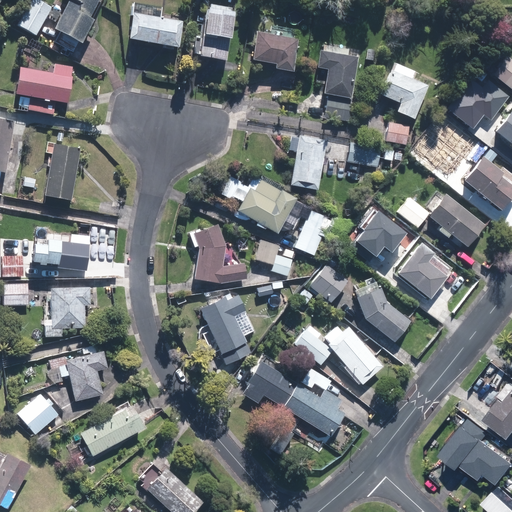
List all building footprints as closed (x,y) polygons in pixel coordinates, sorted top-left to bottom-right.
[(35,0),(30,0),(17,25),(34,35),(49,7),(35,0)] [(62,54),(69,58),(73,52),(74,53),(80,43),(84,45),(91,33),(90,32),(96,22),(92,19),(102,0),(73,0),(57,30),(62,33),(56,43),(65,48),(62,54)] [(132,40),(181,49),(186,23),(162,19),(164,12),(149,9),(150,8),(138,6),(132,40)] [(202,59),(228,62),(231,42),(234,42),(238,14),(208,10),(202,59)] [(277,71),(294,74),(299,40),(296,40),(297,32),(287,31),(286,37),(260,33),(255,62),(278,65),(277,71)] [(30,46),(39,51),(43,45),(33,41),(30,46)] [(355,57),(322,52),(320,67),(329,68),(325,93),(349,96),(355,57)] [(487,73),(507,90),(511,83),(511,63),(501,55),(487,73)] [(401,103),(397,112),(413,118),(426,86),(414,81),(417,74),(392,64),(380,95),(401,103)] [(19,109),(54,115),(56,102),(70,104),(74,79),(72,78),(74,69),(57,66),(55,75),(23,69),(18,95),(22,96),(19,109)] [(488,75),(478,66),(471,74),(481,83),(488,75)] [(470,128),(482,114),(487,118),(507,94),(486,78),(480,87),(467,77),(443,106),(470,128)] [(324,116),(348,121),(351,102),(327,98),(324,116)] [(493,130),(511,144),(511,110),(510,109),(493,130)] [(0,180),(1,173),(7,174),(16,124),(0,121),(0,180)] [(387,142),(407,145),(410,127),(390,124),(387,142)] [(290,185),(317,190),(325,140),(298,136),(298,137),(290,136),(286,158),(294,160),(290,185)] [(379,148),(350,143),(347,161),(376,166),(379,148)] [(47,197),(73,201),(82,151),(56,146),(47,197)] [(458,162),(442,148),(428,164),(444,178),(458,162)] [(386,160),(393,162),(395,152),(388,151),(386,160)] [(280,166),(257,154),(252,164),(275,176),(280,166)] [(462,180),(500,209),(511,194),(511,176),(503,169),(501,171),(481,155),(462,180)] [(239,212),(279,235),(299,200),(283,191),(283,193),(261,180),(255,191),(252,190),(239,212)] [(444,194),(428,216),(441,226),(438,230),(447,237),(450,233),(466,246),(483,224),(444,194)] [(408,198),(398,212),(417,227),(427,213),(408,198)] [(380,243),(386,248),(401,229),(373,208),(347,243),(368,259),(380,243)] [(296,248),(315,256),(330,219),(311,211),(296,248)] [(196,281),(222,285),(248,280),(245,264),(224,267),(227,247),(220,226),(202,232),(201,230),(190,234),(196,249),(200,248),(200,250),(196,281)] [(60,270),(88,273),(91,245),(89,245),(90,238),(75,236),(74,243),(50,241),(49,248),(38,246),(36,264),(43,265),(42,267),(49,268),(49,265),(60,267),(60,270)] [(272,272),(288,277),(294,262),(277,256),(280,247),(261,240),(255,257),(274,264),(272,272)] [(395,272),(429,297),(446,275),(426,260),(433,251),(419,241),(395,272)] [(284,256),(293,259),(295,253),(286,250),(284,256)] [(3,258),(4,278),(24,278),(24,257),(3,258)] [(306,286),(328,304),(345,283),(323,265),(306,286)] [(373,275),(365,278),(367,284),(354,288),(356,295),(355,295),(363,317),(394,341),(410,320),(385,301),(380,287),(378,287),(373,275)] [(2,282),(3,304),(30,303),(29,281),(2,282)] [(47,323),(47,335),(64,335),(64,327),(87,326),(86,303),(92,303),(92,286),(53,286),(53,323),(47,323)] [(297,300),(305,306),(312,298),(304,291),(297,300)] [(199,307),(225,364),(250,353),(233,314),(244,309),(237,295),(226,300),(224,296),(199,307)] [(336,326),(323,336),(329,342),(362,382),(381,366),(347,326),(341,332),(336,326)] [(305,330),(294,344),(319,364),(330,350),(305,330)] [(421,354),(426,358),(433,348),(428,344),(421,354)] [(68,358),(77,399),(105,393),(99,369),(110,366),(106,349),(68,358)] [(51,360),(53,367),(67,364),(66,356),(51,360)] [(259,362),(241,392),(257,402),(262,394),(281,406),(295,383),(259,362)] [(309,368),(301,381),(310,387),(313,382),(324,389),(329,380),(309,368)] [(492,368),(487,375),(490,377),(501,385),(506,378),(492,368)] [(505,395),(488,417),(510,434),(511,430),(511,381),(509,379),(500,391),(505,395)] [(295,383),(281,406),(329,436),(343,413),(295,383)] [(19,413),(36,433),(60,413),(42,392),(19,413)] [(82,431),(94,454),(147,425),(134,403),(82,431)] [(294,435),(283,428),(269,449),(281,456),(294,435)] [(480,472),(493,483),(509,463),(503,458),(506,455),(496,447),(493,450),(474,435),(454,461),(475,478),(480,472)] [(0,467),(0,502),(9,507),(33,462),(10,450),(0,467)] [(148,486),(175,511),(192,511),(205,500),(168,465),(148,486)] [(88,483),(92,488),(97,483),(93,478),(88,483)]
